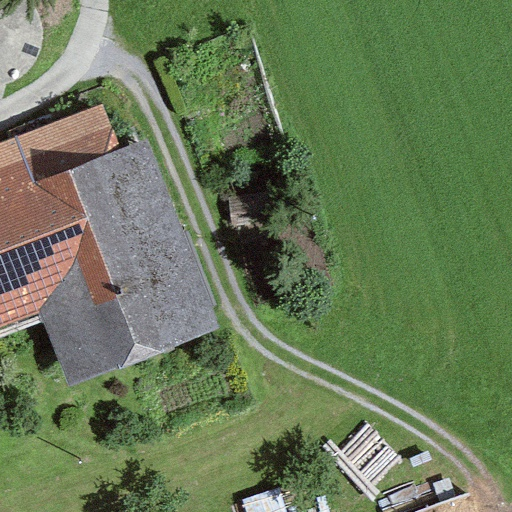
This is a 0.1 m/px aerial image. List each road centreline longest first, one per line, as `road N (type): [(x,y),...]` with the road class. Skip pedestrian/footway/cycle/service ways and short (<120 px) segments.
road 1 (track): [(86,45),(146,92),(234,301),(254,330),(441,440),(473,470),(493,511)]
road 2 (track): [(96,0),(86,45),(66,72),(0,121)]
